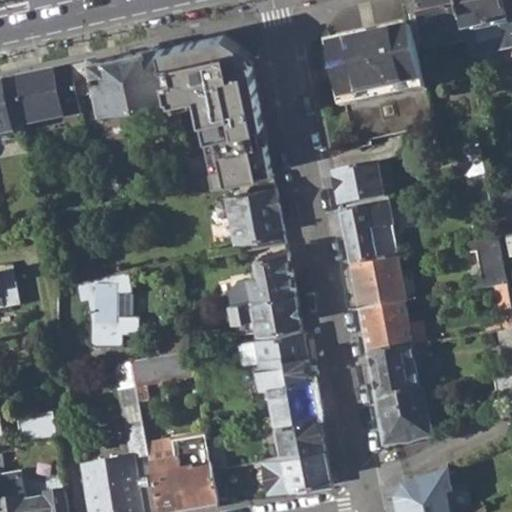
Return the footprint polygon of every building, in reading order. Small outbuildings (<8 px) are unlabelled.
[(457,0),(418,0),(421,12),(418,12),(424,44),(425,49),(466,41),(457,0)] [(511,0),(457,0),(466,41),(469,57),(511,47),(509,35),(511,34),(511,0)] [(225,31),(162,46),(175,105),(194,191),(275,175),(258,88),(250,48),(225,31)] [(323,105),(411,88),(399,31),(314,47),(323,105)] [(162,46),(122,55),(133,102),(153,98),(155,113),(176,109),(175,105),(162,46)] [(122,55),(73,65),(80,97),(97,93),(101,108),(133,102),(122,55)] [(73,65),(14,79),(24,125),(83,112),(80,97),(73,65)] [(14,79),(0,81),(0,135),(25,130),(24,125),(14,79)] [(461,145),(467,177),(486,173),(482,141),(461,145)] [(335,170),(341,203),(386,194),(380,161),(335,170)] [(243,238),(245,250),(288,241),(277,186),(230,195),(238,239),(243,238)] [(490,192),(496,224),(511,220),(511,195),(510,188),(490,192)] [(43,214),(45,224),(135,209),(132,199),(103,204),(43,214)] [(343,209),(354,265),(398,257),(400,257),(393,221),(396,222),(391,200),(343,209)] [(471,289),(495,284),(506,281),(499,240),(449,248),(451,257),(478,252),(482,278),(469,279),(471,289)] [(254,296),(297,290),(290,249),(261,254),(258,258),(261,275),(236,281),(232,287),(235,301),(254,296)] [(354,265),(362,307),(405,299),(398,257),(354,265)] [(0,309),(21,306),(14,268),(0,270),(0,309)] [(130,271),(77,281),(81,303),(89,302),(92,323),(92,347),(125,347),(125,336),(141,336),(141,317),(134,317),(120,317),(120,294),(133,294),(130,271)] [(495,284),(504,330),(511,328),(511,310),(506,281),(495,284)] [(303,322),(297,290),(254,296),(235,301),(233,301),(240,333),(303,322)] [(120,317),(134,317),(133,294),(120,294),(120,317)] [(409,322),(405,299),(362,307),(370,353),(427,343),(423,320),(409,322)] [(493,378),(496,378),(511,374),(511,328),(504,330),(502,330),(509,365),(492,368),(493,378)] [(260,386),(271,383),(282,382),(314,375),(305,331),(259,340),(262,364),(258,365),(260,386)] [(257,360),(258,365),(262,364),(259,340),(241,343),(245,363),(257,360)] [(370,353),(379,397),(421,391),(414,359),(431,356),(428,343),(427,343),(370,353)] [(191,353),(133,364),(137,387),(140,403),(150,400),(148,385),(196,376),(191,353)] [(439,367),(443,387),(482,380),(478,359),(439,367)] [(119,390),(137,387),(133,364),(116,368),(119,390)] [(511,408),(511,374),(496,378),(498,393),(510,391),(511,409),(511,408)] [(270,402),(274,424),(278,424),(289,421),(323,416),(316,382),(314,375),(282,382),(271,383),(274,401),(270,402)] [(425,390),(421,391),(379,397),(386,438),(389,438),(393,445),(434,437),(425,390)] [(23,443),(58,438),(54,413),(18,419),(23,443)] [(278,424),(286,456),(328,448),(323,416),(289,421),(278,424)] [(89,511),(158,511),(151,464),(148,446),(144,427),(127,429),(131,459),(83,467),(89,511)] [(207,436),(148,446),(151,464),(158,511),(181,511),(220,505),(207,436)] [(272,485),(291,482),(291,484),(299,483),(300,491),(335,484),(328,448),(286,456),(267,459),(269,469),(265,472),(264,475),(265,479),(271,479),(272,485)] [(398,499),(400,511),(451,511),(448,493),(453,491),(450,471),(407,486),(398,499)] [(0,476),(0,511),(69,511),(66,491),(45,494),(46,498),(26,502),(22,473),(0,476)]
